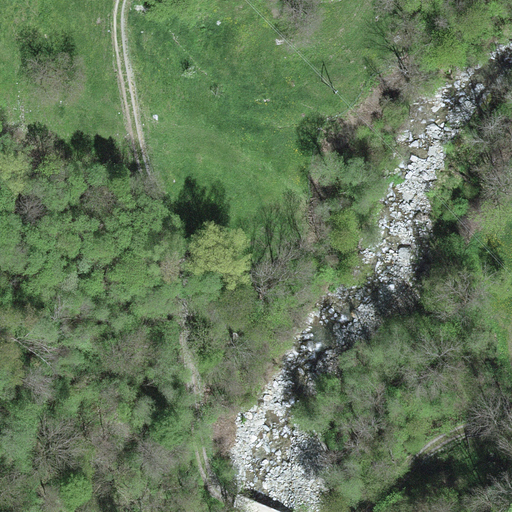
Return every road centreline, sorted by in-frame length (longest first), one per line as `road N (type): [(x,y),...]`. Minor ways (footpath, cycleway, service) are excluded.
road 1 (track): [(121,0),(118,34),(140,162),(179,270),(201,458),(216,487),(261,511)]
road 2 (track): [(358,511),(441,438),(511,412)]
